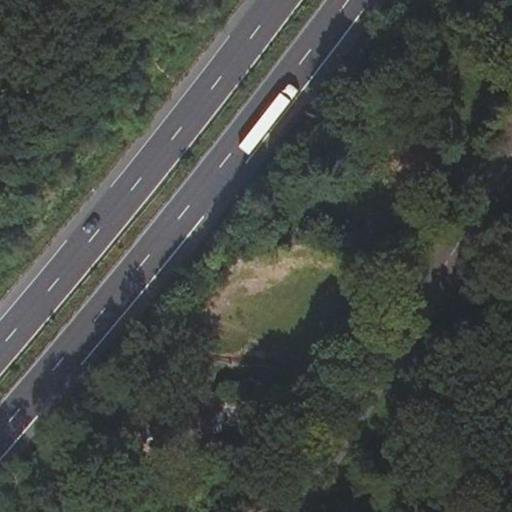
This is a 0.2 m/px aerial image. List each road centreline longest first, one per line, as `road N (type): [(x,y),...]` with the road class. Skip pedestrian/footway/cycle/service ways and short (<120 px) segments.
road 1 (trunk): [(0,422),(242,140),(344,0)]
road 2 (trunk): [(277,0),(0,352)]
road 3 (tertiary): [(295,511),(511,154)]
